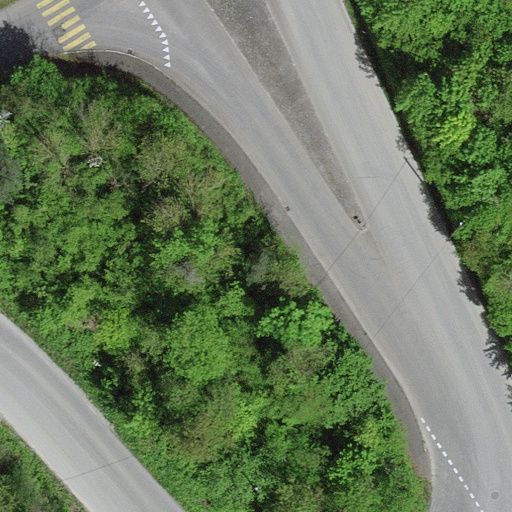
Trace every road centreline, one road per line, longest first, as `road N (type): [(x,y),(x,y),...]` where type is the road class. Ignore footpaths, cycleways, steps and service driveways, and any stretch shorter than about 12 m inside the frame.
road 1 (unclassified): [(243,0),(511,495)]
road 2 (unclassified): [(0,369),(136,511)]
